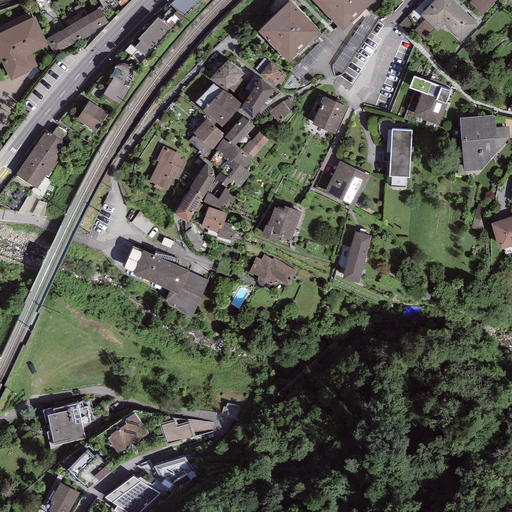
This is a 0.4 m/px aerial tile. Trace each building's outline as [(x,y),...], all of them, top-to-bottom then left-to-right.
[(174,0),(170,4),(183,17),(201,0),(174,0)] [(372,0),(371,0),(316,0),(315,1),(343,29),(372,0)] [(451,0),(425,0),(405,21),(423,37),(439,20),(461,41),(477,24),(451,0)] [(474,0),(471,5),(482,14),(494,0),(474,0)] [(318,32),(290,4),(260,32),(289,61),(318,32)] [(99,7),(83,17),(93,33),(109,23),(99,7)] [(34,17),(0,33),(0,60),(10,81),(38,67),(31,54),(48,46),(34,17)] [(83,17),(65,29),(74,43),(75,44),(93,33),(83,17)] [(171,30),(157,18),(138,39),(140,41),(151,51),(171,30)] [(46,40),(55,55),(74,43),(65,29),(46,40)] [(146,57),(151,51),(140,41),(135,47),(146,57)] [(244,74),(228,60),(210,79),(225,91),(228,88),(240,78),(244,74)] [(275,86),(278,83),(281,85),(287,76),(284,74),(285,73),(270,61),(260,75),(275,86)] [(274,90),(254,75),(238,96),(246,101),(240,109),(252,119),(274,90)] [(421,96),(413,116),(438,126),(451,91),(410,76),(404,90),(421,96)] [(129,88),(114,78),(103,94),(119,104),(129,88)] [(246,83),(240,78),(228,88),(236,95),(246,83)] [(242,105),(222,90),(221,91),(213,84),(195,102),(204,109),(203,111),(222,127),(242,105)] [(294,105),(289,98),(282,101),(269,112),(280,123),(291,111),(289,109),(294,105)] [(346,108),(326,100),(315,125),(334,133),(346,108)] [(108,114),(89,101),(76,120),(96,133),(108,114)] [(243,116),(225,137),(235,145),(255,126),(243,116)] [(492,118),(461,120),(465,171),(481,169),(508,138),(507,128),(493,130),(492,118)] [(194,134),(203,142),(216,127),(206,119),(193,133),(194,134)] [(57,127),(52,134),(66,144),(71,137),(57,127)] [(224,134),(216,127),(203,142),(205,145),(199,151),(198,152),(206,159),(224,134)] [(52,134),(46,130),(16,175),(37,189),(46,176),(48,178),(58,163),(55,161),(66,144),(52,134)] [(260,131),(251,142),(260,150),(270,139),(260,131)] [(412,132),(392,131),(390,177),(409,178),(412,132)] [(188,141),(199,151),(205,145),(203,142),(194,134),(188,141)] [(225,137),(215,150),(217,152),(228,160),(224,164),(232,170),(226,177),(233,182),(240,187),(250,173),(244,168),(252,158),(241,150),(235,145),(225,137)] [(252,158),(260,150),(251,142),(250,141),(241,150),(252,158)] [(182,156),(163,146),(156,161),(159,163),(149,181),(154,184),(153,186),(166,193),(174,178),(178,180),(187,163),(180,159),(182,156)] [(228,160),(217,152),(209,162),(221,171),(215,179),(228,189),(233,182),(226,177),(232,170),(224,164),(228,160)] [(213,170),(206,163),(189,188),(190,188),(203,198),(207,191),(211,193),(216,185),(212,183),(214,179),(213,170)] [(368,176),(340,163),(326,192),(354,205),(368,176)] [(190,188),(174,214),(187,223),(203,198),(190,188)] [(238,195),(225,188),(218,199),(207,193),(203,202),(220,209),(222,206),(226,205),(228,200),(233,204),(238,195)] [(39,202),(39,215),(47,215),(47,201),(39,202)] [(489,208),(478,205),(473,226),(484,228),(489,208)] [(227,214),(208,207),(201,227),(217,233),(216,237),(232,241),(236,230),(231,229),(232,225),(224,222),(227,214)] [(274,210),(268,227),(266,226),(263,235),(276,240),(278,236),(290,240),(300,213),(285,208),(284,213),(274,210)] [(511,218),(492,225),(500,249),(511,245),(511,218)] [(193,226),(186,233),(197,252),(205,243),(193,226)] [(370,238),(357,235),(346,278),(359,282),(370,238)] [(207,278),(136,245),(125,267),(170,288),(163,302),(190,315),(207,278)] [(272,259),(263,254),(261,259),(256,257),(248,274),(257,278),(257,279),(257,281),(258,283),(260,285),(261,286),(263,286),(265,286),(267,285),(270,282),(272,282),(275,281),(277,280),(288,285),(296,271),(273,258),(272,259)] [(85,400),(41,411),(51,446),(87,439),(82,425),(92,422),(85,400)] [(141,424),(134,415),(124,422),(126,424),(110,435),(111,437),(108,439),(118,454),(125,449),(126,450),(149,434),(142,423),(141,424)] [(174,422),(162,426),(167,444),(193,437),(189,424),(176,428),(174,422)] [(96,458),(87,450),(67,470),(90,489),(110,469),(97,457),(96,458)] [(185,457),(153,466),(163,482),(160,484),(172,494),(198,477),(185,457)] [(140,511),(159,493),(133,477),(105,498),(127,511),(140,511)] [(69,511),(79,493),(60,483),(50,500),(51,501),(50,504),(52,505),(48,511),(50,511),(69,511)]
